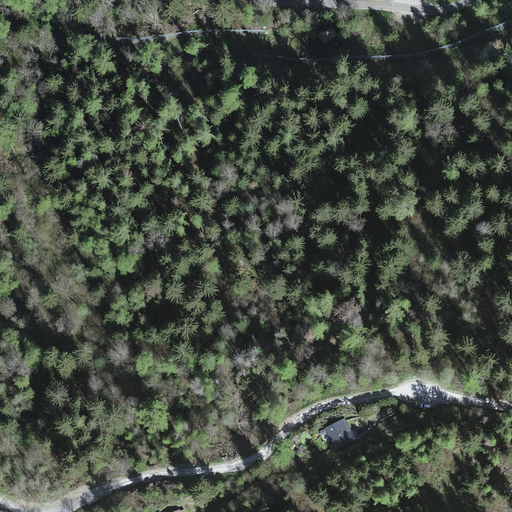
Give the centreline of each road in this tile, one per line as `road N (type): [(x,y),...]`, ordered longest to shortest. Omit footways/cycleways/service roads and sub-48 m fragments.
road 1 (track): [(511,408),(413,395),(363,399),(313,411),(257,455),(226,466),(123,482),(52,509),(0,501)]
road 2 (residential): [(473,0),(425,9),(268,0)]
